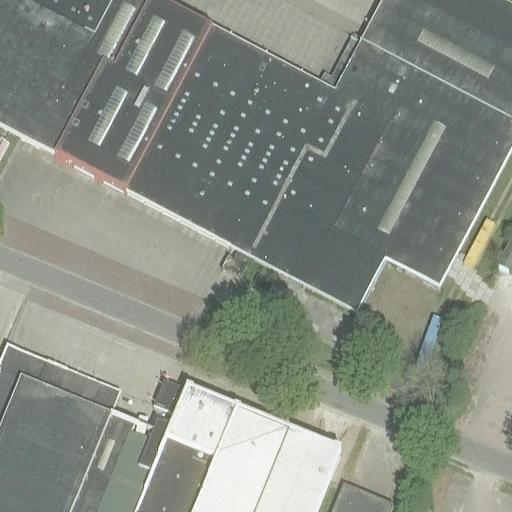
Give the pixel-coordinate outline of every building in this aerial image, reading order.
[(324,78),(317,92),(142,0),(0,0),(0,128),(357,317),(385,264),(438,292),(511,152),(511,12),(489,0),(387,0),(362,48),(351,43),(342,61),(343,61),(332,82),(324,78)] [(0,161),(9,145),(0,140),(0,161)] [(221,273),(239,283),(246,270),(228,260),(221,273)] [(252,290),(267,298),(273,287),(258,279),(252,290)] [(105,500),(134,430),(110,420),(120,397),(7,351),(0,367),(0,511),(317,511),(335,467),(339,459),(340,455),(187,393),(186,396),(163,387),(153,412),(175,421),(170,434),(157,428),(138,474),(152,480),(138,511),(100,511),(102,507),(107,509),(110,502),(105,500)] [(339,459),(335,467),(341,470),(344,461),(339,459)] [(391,511),(393,509),(343,488),(333,511),(391,511)]
